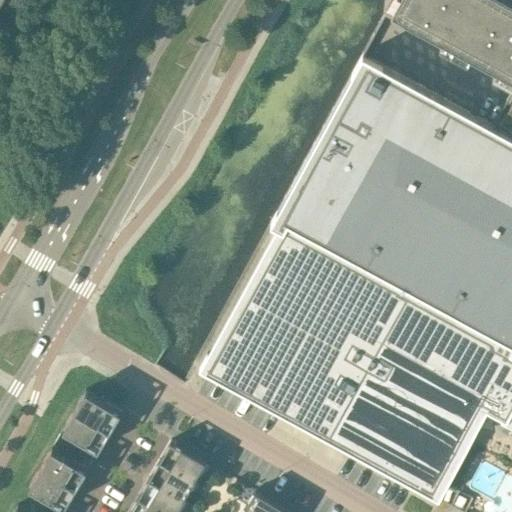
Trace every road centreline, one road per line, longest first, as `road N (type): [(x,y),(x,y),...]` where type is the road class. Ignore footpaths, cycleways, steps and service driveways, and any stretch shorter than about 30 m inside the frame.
road 1 (tertiary): [(55,321),(238,0)]
road 2 (tertiary): [(188,0),(18,299)]
road 3 (residential): [(381,511),(157,382)]
road 4 (residential): [(81,511),(157,382)]
